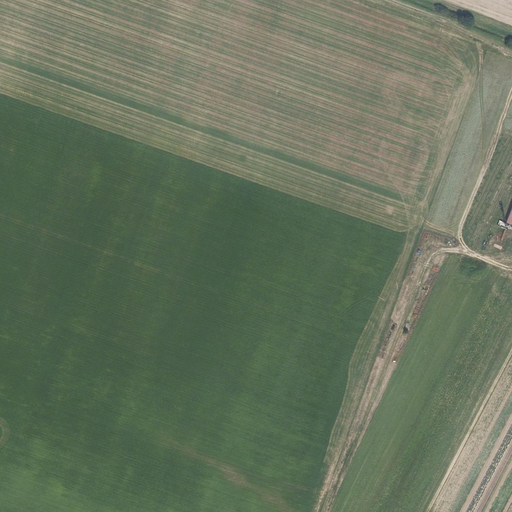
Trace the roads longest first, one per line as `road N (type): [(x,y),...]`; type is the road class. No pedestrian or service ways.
road 1 (track): [(511,265),(473,255),(458,237),(511,84)]
road 2 (track): [(511,59),(492,42),(387,0)]
